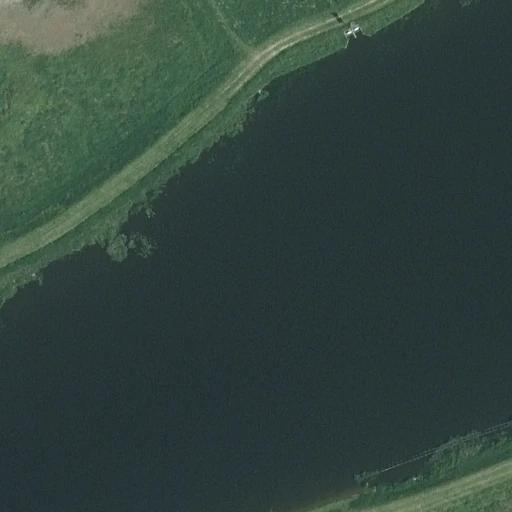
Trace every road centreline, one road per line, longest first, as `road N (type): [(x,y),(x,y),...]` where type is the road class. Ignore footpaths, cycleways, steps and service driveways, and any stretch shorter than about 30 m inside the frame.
road 1 (track): [(261,52),(121,179),(43,235),(0,254)]
road 2 (track): [(364,0),(261,52),(227,0)]
